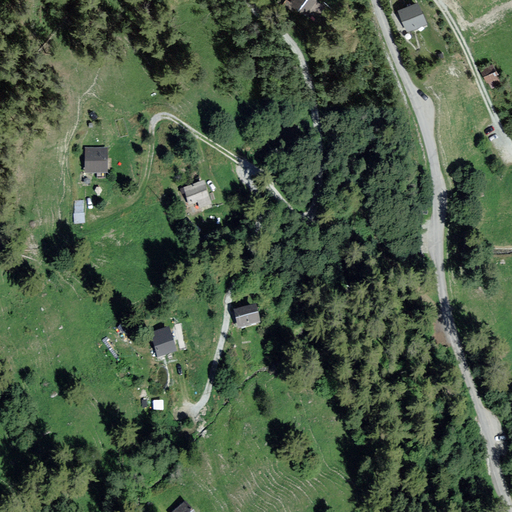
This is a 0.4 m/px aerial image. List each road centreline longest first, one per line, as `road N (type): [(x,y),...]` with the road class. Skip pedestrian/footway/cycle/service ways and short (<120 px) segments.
road 1 (track): [(243,0),(285,37),(304,71),(319,143),(319,202),(306,216),(291,213),(237,162),(157,117),(139,198),(97,217)]
road 2 (unclassified): [(511,511),(447,323),(436,177),(420,105),(371,0)]
road 3 (track): [(241,165),(256,218),(194,412)]
road 4 (residential): [(511,153),(436,0)]
